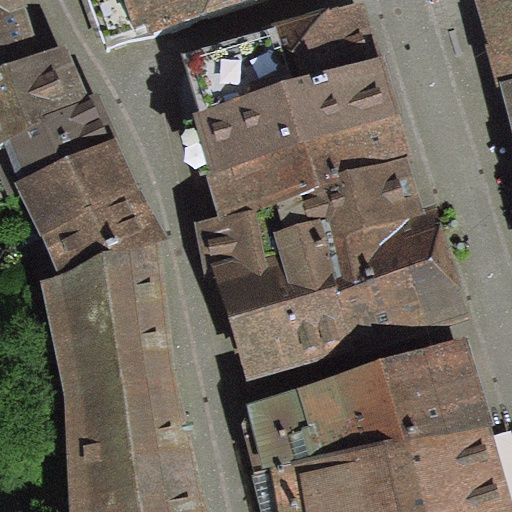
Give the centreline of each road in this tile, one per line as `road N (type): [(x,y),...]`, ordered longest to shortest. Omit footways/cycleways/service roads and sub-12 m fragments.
road 1 (residential): [(228,511),(156,187),(94,65)]
road 2 (residential): [(400,0),(511,354)]
road 3 (residential): [(94,65),(316,0)]
